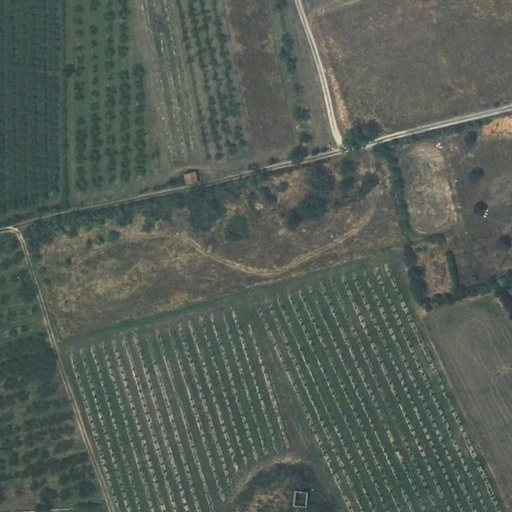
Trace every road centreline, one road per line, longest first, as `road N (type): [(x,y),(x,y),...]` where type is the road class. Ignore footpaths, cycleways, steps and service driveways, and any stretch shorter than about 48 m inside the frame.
road 1 (track): [(511,107),(338,156),(0,232)]
road 2 (track): [(297,0),(338,156)]
